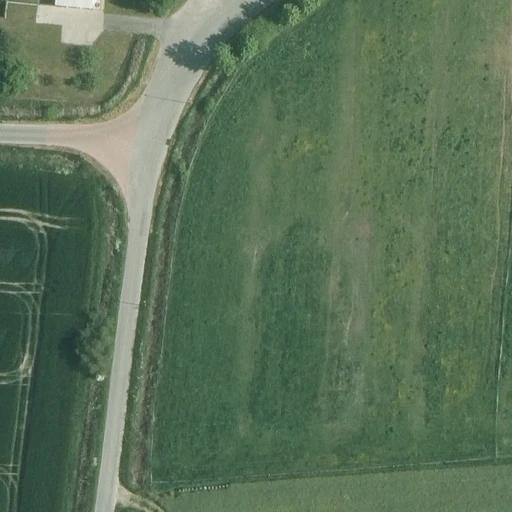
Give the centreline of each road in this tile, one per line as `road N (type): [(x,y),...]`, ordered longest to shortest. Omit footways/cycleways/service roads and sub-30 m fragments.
road 1 (unclassified): [(140,146),(108,511)]
road 2 (unclassified): [(257,0),(180,70),(140,146)]
road 3 (unclassified): [(140,146),(0,135)]
